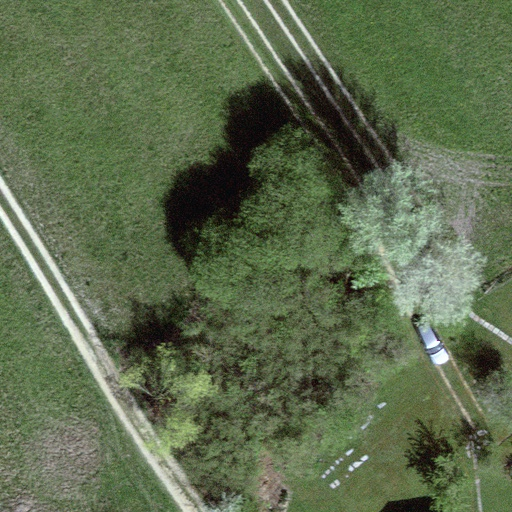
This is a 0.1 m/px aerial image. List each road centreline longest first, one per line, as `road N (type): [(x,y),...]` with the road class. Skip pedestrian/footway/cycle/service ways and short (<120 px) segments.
road 1 (track): [(229,0),(508,448)]
road 2 (track): [(0,193),(203,511)]
